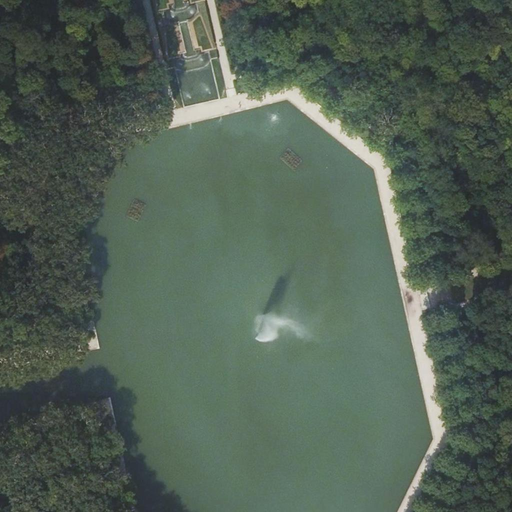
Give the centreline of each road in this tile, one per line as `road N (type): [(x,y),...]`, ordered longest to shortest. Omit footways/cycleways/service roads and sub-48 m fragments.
road 1 (track): [(0,365),(90,344),(69,235),(119,131),(172,119)]
road 2 (track): [(172,119),(286,92),(379,165),(408,296)]
road 3 (track): [(408,296),(442,441),(406,511)]
road 4 (track): [(79,0),(137,91),(168,99)]
road 5 (track): [(0,85),(103,167)]
